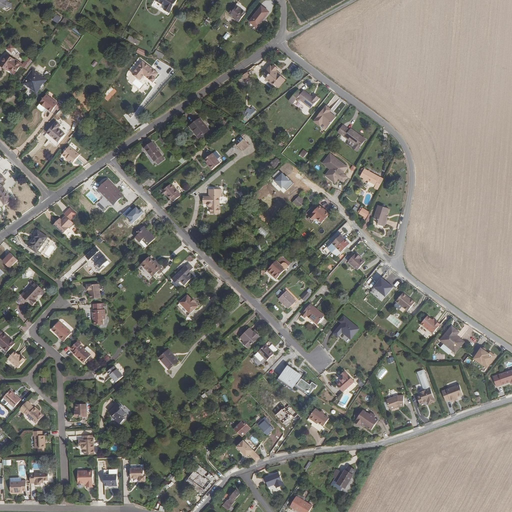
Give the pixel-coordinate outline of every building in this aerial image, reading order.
[(9,2),(9,0),(0,0),(0,7),(3,9),(7,6),(11,8),(11,3),(9,2)] [(166,6),(155,0),(153,3),(164,9),(166,6)] [(155,0),(166,6),(164,9),(170,13),(177,0),(155,0)] [(239,4),(233,11),(232,10),(229,13),(233,17),(233,18),(239,22),(248,11),(239,4)] [(262,7),(250,22),(257,28),(269,12),(262,7)] [(58,24),(62,18),(57,15),(54,20),(58,24)] [(128,39),(137,45),(139,41),(130,36),(128,39)] [(69,52),(71,49),(63,42),(61,45),(69,52)] [(8,51),(14,53),(16,47),(10,44),(8,51)] [(156,51),(153,55),(161,60),(164,55),(156,51)] [(0,65),(5,68),(6,67),(15,74),(21,65),(7,55),(0,65)] [(143,61),(134,72),(142,79),(145,75),(154,83),(157,79),(155,78),(158,74),(143,61)] [(272,67),(271,66),(266,71),(270,75),(269,76),(266,79),(273,85),(274,84),(278,88),(285,80),(281,76),(278,73),(279,73),(276,71),(278,69),(274,65),(272,67)] [(25,84),(35,92),(45,79),(34,71),(25,84)] [(134,72),(132,74),(141,81),(142,79),(134,72)] [(84,80),(82,79),(75,89),(76,90),(84,80)] [(302,93),(298,90),(289,101),(293,105),(297,100),(298,102),(300,100),(311,109),(319,98),(315,94),(313,97),(304,90),(302,93)] [(48,109),(51,112),(58,104),(47,95),(38,108),(45,113),(48,109)] [(328,128),(336,117),(330,113),(331,110),(326,106),(314,122),(321,128),(323,125),(328,128)] [(202,117),(190,126),(200,139),(212,130),(202,117)] [(56,122),(47,133),(59,143),(65,134),(59,129),(61,126),(56,122)] [(341,135),(346,127),(343,125),(338,132),(341,135)] [(357,152),(365,141),(356,134),(357,133),(351,129),(350,130),(346,127),(341,135),(349,141),(355,145),(353,149),(357,152)] [(244,139),(238,145),(243,151),(250,145),(244,139)] [(165,160),(152,142),(146,147),(151,154),(150,155),(154,161),(155,160),(158,165),(165,160)] [(237,158),(243,153),(235,144),(225,153),(229,157),(233,153),(237,158)] [(68,158),(70,160),(74,163),(80,155),(69,146),(62,155),(67,159),(68,158)] [(216,151),(213,153),(205,160),(210,165),(209,166),(212,170),(221,163),(218,159),(221,157),(216,151)] [(329,177),(334,169),(334,163),(331,161),(334,156),(331,154),(324,164),(332,170),(327,176),(329,177)] [(334,163),(334,169),(329,177),(337,183),(340,179),(345,182),(350,177),(344,173),(349,167),(334,156),(331,161),(334,163)] [(276,158),(270,163),(275,168),(280,162),(276,158)] [(380,177),(365,169),(360,177),(376,185),(374,188),(378,190),(384,179),(380,177)] [(0,207),(12,200),(4,187),(0,183),(5,178),(0,173),(0,207)] [(109,200),(114,205),(124,195),(108,180),(99,190),(109,200)] [(181,195),(171,183),(162,191),(165,195),(166,194),(170,199),(171,198),(173,201),(181,195)] [(204,204),(208,204),(208,205),(209,206),(210,207),(211,207),(211,213),(220,214),(220,197),(222,197),(222,189),(209,189),(209,196),(204,196),(204,204)] [(293,202),(300,209),(307,202),(299,195),(293,202)] [(96,205),(103,210),(107,205),(100,200),(96,205)] [(387,216),(389,209),(378,205),(374,219),(379,221),(378,225),(385,227),(388,218),(386,217),(387,216)] [(310,216),(314,220),(316,218),(322,223),(330,214),(326,211),(325,212),(322,209),(319,206),(310,216)] [(140,210),(136,207),(127,216),(130,219),(129,221),(132,225),(144,213),(141,209),(140,210)] [(60,218),(54,225),(64,234),(74,223),(71,220),(77,214),(70,208),(64,214),(66,216),(62,220),(60,218)] [(366,218),(370,212),(363,208),(359,214),(366,218)] [(138,235),(135,237),(140,242),(143,240),(148,245),(156,238),(144,226),(136,234),(138,235)] [(258,231),(265,237),(269,233),(262,227),(258,231)] [(37,251),(47,237),(38,231),(34,237),(36,238),(30,247),(37,251)] [(350,244),(341,235),(333,243),(337,248),(332,252),(338,258),(342,253),(342,252),(350,244)] [(135,237),(134,239),(144,250),(148,245),(143,240),(140,242),(135,237)] [(257,246),(260,251),(272,243),(269,238),(257,246)] [(332,252),(337,248),(333,243),(332,242),(327,247),(332,252)] [(102,266),(107,261),(99,252),(95,247),(85,257),(89,261),(91,259),(97,265),(95,267),(99,272),(103,268),(102,266)] [(3,261),(10,268),(18,260),(11,253),(3,261)] [(348,262),(358,270),(365,262),(361,259),(360,258),(361,257),(356,253),(348,262)] [(154,262),(149,257),(142,265),(153,276),(162,267),(158,263),(156,264),(154,262)] [(268,270),(273,275),(273,276),(276,279),(285,270),(276,261),(268,270)] [(177,275),(172,279),(177,284),(180,281),(185,286),(194,276),(190,272),(193,268),(189,263),(186,266),(183,268),(177,275)] [(182,266),(175,273),(177,275),(183,268),(182,266)] [(374,287),(386,297),(393,287),(381,278),(374,287)] [(23,297),(32,305),(36,300),(35,299),(40,294),(41,295),(45,292),(34,282),(31,285),(33,286),(26,293),(24,292),(21,295),(23,297)] [(93,284),(87,285),(88,290),(90,290),(90,294),(91,299),(101,298),(99,284),(93,285),(93,284)] [(287,291),(279,299),(289,309),(297,301),(287,291)] [(301,298),(304,301),(310,294),(307,291),(301,298)] [(415,302),(404,293),(397,301),(397,302),(394,305),(400,309),(402,306),(408,311),(415,302)] [(180,303),(190,313),(198,306),(195,302),(192,299),(191,299),(188,295),(180,303)] [(315,304),(318,307),(324,300),(321,298),(315,304)] [(93,304),(94,310),(93,310),(93,317),(94,316),(94,320),(95,325),(103,325),(103,319),(103,315),(105,315),(105,309),(103,309),(103,306),(105,306),(105,303),(93,304)] [(310,304),(302,315),(305,318),(307,316),(318,325),(325,316),(310,304)] [(11,321),(14,318),(5,309),(2,312),(11,321)] [(351,339),(358,330),(352,325),(353,323),(344,316),(339,321),(342,323),(333,333),(338,337),(342,332),(344,330),(346,331),(344,334),(351,339)] [(428,316),(422,324),(433,333),(442,323),(437,320),(436,322),(431,318),(428,316)] [(59,322),(52,330),(59,336),(59,337),(64,342),(72,333),(59,322)] [(460,332),(452,326),(440,341),(456,353),(465,342),(457,336),(460,332)] [(254,332),(250,329),(241,338),(245,342),(246,343),(245,344),(248,348),(259,337),(254,332)] [(0,345),(7,352),(15,343),(4,333),(4,334),(0,330),(0,345)] [(78,341),(71,348),(74,351),(73,353),(84,363),(91,355),(80,345),(82,344),(78,341)] [(444,344),(441,348),(449,355),(452,351),(444,344)] [(266,345),(258,352),(267,361),(274,353),(270,349),(266,345)] [(481,349),(474,359),(487,368),(495,356),(488,351),(487,352),(486,352),(486,351),(486,350),(485,349),(484,349),(482,349),(481,349)] [(179,361),(175,357),(174,358),(168,351),(160,358),(169,369),(179,361)] [(8,359),(18,368),(26,360),(22,356),(21,357),(15,352),(8,359)] [(117,369),(114,366),(107,372),(116,382),(123,376),(117,369)] [(285,372),(289,367),(288,366),(278,381),(289,388),(289,387),(292,389),(295,385),(283,377),(286,372),(285,372)] [(305,393),(309,395),(314,389),(315,389),(317,386),(312,382),(310,385),(302,379),(300,378),(301,376),(289,367),(285,372),(286,372),(283,377),(295,385),(297,382),(299,383),(297,385),(306,392),(305,393)] [(423,369),(417,372),(423,386),(429,383),(423,369)] [(354,381),(344,370),(340,375),(342,377),(340,379),(341,380),(336,385),(343,392),(354,381)] [(511,370),(493,376),(497,387),(511,383),(511,382),(511,370)] [(460,385),(442,391),(446,401),(450,399),(451,402),(456,400),(455,398),(458,397),(463,395),(460,385)] [(429,404),(435,401),(430,388),(425,390),(424,389),(421,390),(420,392),(421,395),(417,396),(420,403),(428,400),(429,404)] [(4,398),(14,408),(21,400),(11,390),(4,398)] [(398,396),(387,400),(391,410),(399,407),(404,407),(404,396),(398,396)] [(270,399),(267,401),(263,405),(262,405),(266,410),(271,405),(272,406),(274,404),(270,399)] [(31,405),(27,401),(20,409),(25,413),(31,405)] [(122,407),(116,401),(113,405),(114,406),(108,411),(115,417),(114,418),(120,424),(125,419),(122,416),(126,413),(121,408),(122,407)] [(76,417),(87,417),(87,404),(76,405),(76,411),(76,417)] [(35,407),(34,408),(31,405),(25,413),(36,424),(44,416),(38,411),(39,410),(35,407)] [(288,405),(276,416),(286,425),(288,422),(291,425),(299,416),(288,405)] [(318,423),(324,427),(329,418),(324,415),(320,412),(316,409),(309,418),(316,423),(317,422),(318,423)] [(357,419),(355,423),(360,426),(362,424),(371,430),(375,425),(377,424),(379,422),(378,420),(374,418),(375,416),(371,413),(369,415),(363,410),(361,414),(359,412),(357,413),(355,416),(355,418),(357,419)] [(266,417),(258,424),(267,435),(273,429),(269,424),(268,423),(269,421),(266,417)] [(311,425),(320,432),(324,427),(318,423),(317,424),(316,423),(309,418),(307,421),(312,424),(311,425)] [(242,437),(246,433),(250,429),(251,428),(243,419),(234,429),(241,436),(242,437)] [(45,435),(43,436),(42,431),(33,431),(34,436),(35,436),(35,449),(38,448),(38,451),(45,451),(44,448),(44,442),(45,442),(45,435)] [(85,454),(95,454),(94,435),(84,435),(84,439),(79,440),(80,446),(83,445),(83,449),(84,449),(85,454)] [(255,444),(258,441),(253,435),(250,438),(255,444)] [(260,457),(243,440),(236,447),(240,451),(240,450),(242,452),(241,453),(246,457),(248,454),(255,461),(260,457)] [(202,493),(208,486),(210,484),(215,477),(201,466),(188,481),(202,493)] [(348,466),(345,470),(353,475),(356,471),(348,466)] [(144,468),(130,469),(131,479),(137,478),(140,478),(140,480),(140,481),(145,481),(145,476),(144,476),(144,468)] [(345,488),(353,475),(345,470),(343,473),(337,469),(333,477),(335,478),(339,480),(337,483),(343,487),(345,488)] [(86,487),(93,487),(92,471),(78,471),(78,483),(83,483),(83,484),(86,484),(86,487)] [(284,485),(279,472),(265,478),(267,482),(268,486),(275,483),(277,488),(284,485)] [(30,473),(31,483),(35,483),(35,485),(41,485),(41,483),(44,483),(44,480),(49,480),(49,473),(30,473)] [(112,486),(118,486),(117,475),(105,475),(105,486),(112,486)] [(335,478),(331,485),(341,490),(343,487),(337,483),(339,480),(335,478)] [(22,482),(10,482),(11,493),(23,492),(23,491),(27,491),(26,480),(22,481),(22,482)] [(228,500),(227,500),(223,506),(228,510),(229,509),(231,506),(235,502),(234,501),(240,494),(236,490),(228,500)] [(290,506),(300,511),(308,511),(313,505),(297,496),(290,506)]
